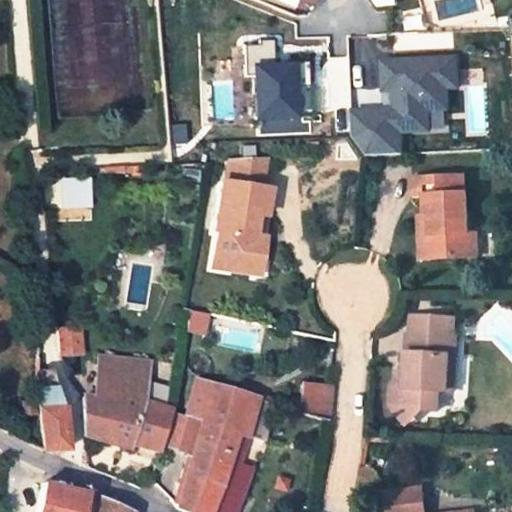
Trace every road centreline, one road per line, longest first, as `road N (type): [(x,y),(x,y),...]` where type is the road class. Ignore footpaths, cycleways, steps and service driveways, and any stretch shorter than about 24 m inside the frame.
road 1 (residential): [(360,295),(330,511)]
road 2 (residential): [(0,438),(153,511)]
